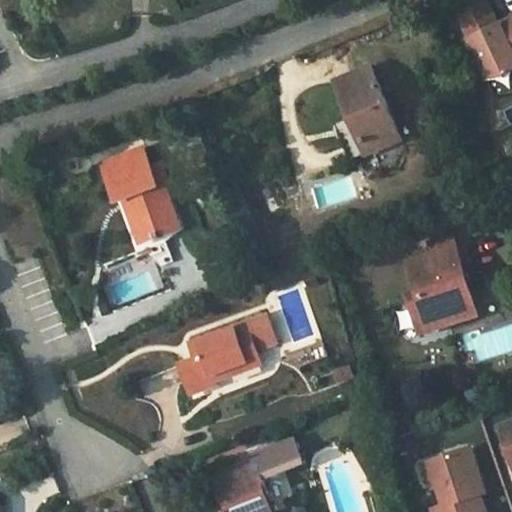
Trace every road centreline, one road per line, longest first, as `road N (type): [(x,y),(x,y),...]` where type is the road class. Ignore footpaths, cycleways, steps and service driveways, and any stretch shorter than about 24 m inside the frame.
road 1 (residential): [(0,137),(208,76),(388,0)]
road 2 (residential): [(264,0),(196,28),(0,84)]
road 3 (unknown): [(27,353),(229,281)]
road 4 (residential): [(96,466),(49,407),(0,282)]
